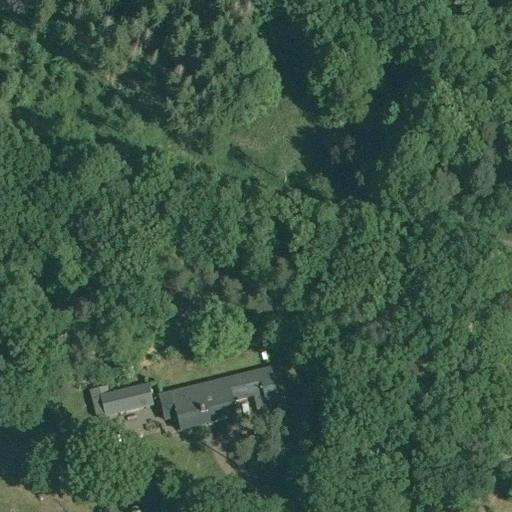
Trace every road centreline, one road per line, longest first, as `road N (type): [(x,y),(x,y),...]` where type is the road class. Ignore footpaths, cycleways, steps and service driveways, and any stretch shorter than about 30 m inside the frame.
road 1 (primary): [(511,256),(0,156)]
road 2 (track): [(414,0),(511,117)]
